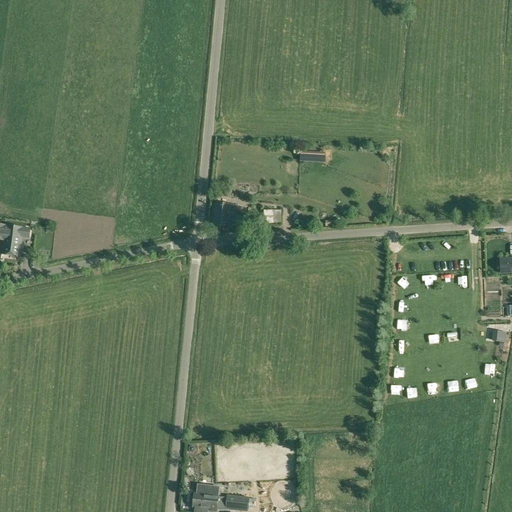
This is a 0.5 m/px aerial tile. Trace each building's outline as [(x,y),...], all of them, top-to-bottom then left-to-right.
[(213,225),(237,227),(239,206),(215,204),(213,225)] [(263,211),(263,212),(263,223),(274,223),(274,211),(263,211)] [(29,238),(30,228),(4,225),(3,239),(2,239),(1,254),(20,256),(22,237),(29,238)] [(501,273),(511,272),(511,258),(500,260),(501,273)] [(216,511),(226,511),(226,509),(227,498),(218,497),(218,494),(218,488),(211,487),(210,495),(194,494),(193,507),(208,509),(207,511),(216,511)] [(227,498),(226,509),(248,511),(249,498),(227,496),(227,498)]
